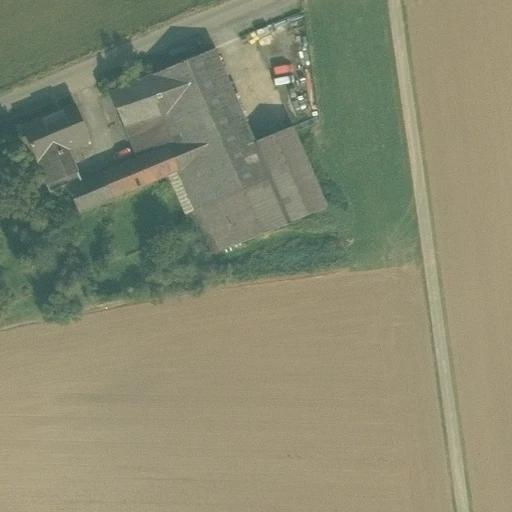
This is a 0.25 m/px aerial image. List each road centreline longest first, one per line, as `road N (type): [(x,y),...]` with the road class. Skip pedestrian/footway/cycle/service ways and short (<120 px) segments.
road 1 (unclassified): [(388,0),(461,511)]
road 2 (unclassified): [(263,0),(0,109)]
